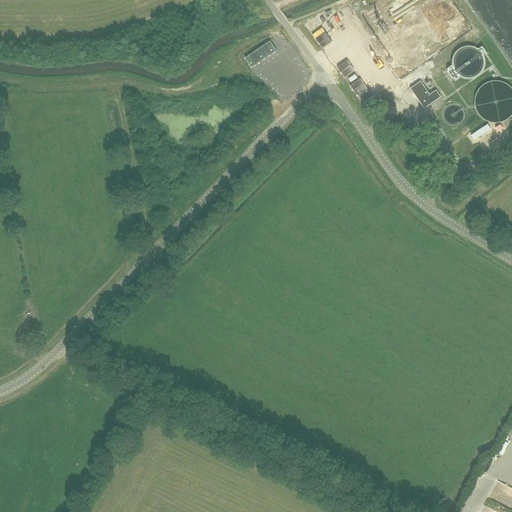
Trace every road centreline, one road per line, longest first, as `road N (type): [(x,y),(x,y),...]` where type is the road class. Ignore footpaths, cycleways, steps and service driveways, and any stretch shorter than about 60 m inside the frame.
road 1 (unclassified): [(0,394),(38,371),(324,78)]
road 2 (unclassified): [(511,262),(412,195),(324,78)]
